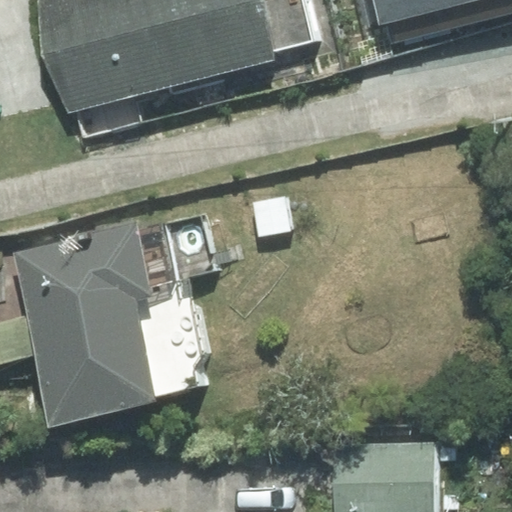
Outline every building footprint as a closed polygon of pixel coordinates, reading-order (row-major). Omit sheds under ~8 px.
[(48,0),(75,115),(332,57),(319,0),(48,0)] [(511,0),(371,0),(383,46),(511,13),(511,0)] [(204,215),(18,255),(31,315),(39,353),(54,417),(196,386),(192,367),(202,354),(184,276),(216,269),(204,215)] [(0,363),(39,353),(31,315),(0,322),(0,363)] [(334,445),(335,511),(434,511),(433,444),(334,445)]
